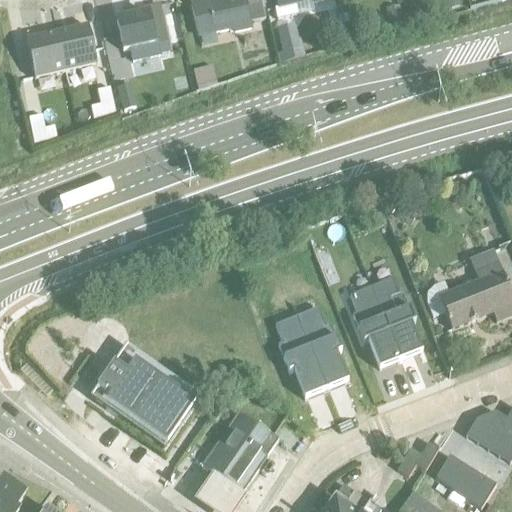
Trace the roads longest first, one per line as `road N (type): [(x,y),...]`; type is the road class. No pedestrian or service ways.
road 1 (primary): [(511,59),(279,129),(0,231)]
road 2 (primary): [(0,282),(218,199),(511,111)]
road 3 (residential): [(283,511),(334,448),(511,379)]
road 4 (tertiary): [(0,412),(134,511)]
